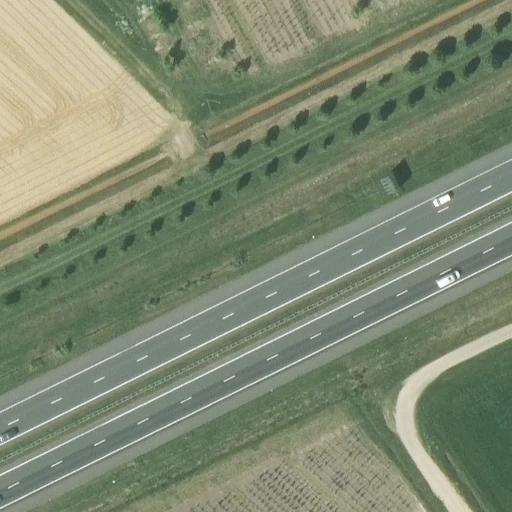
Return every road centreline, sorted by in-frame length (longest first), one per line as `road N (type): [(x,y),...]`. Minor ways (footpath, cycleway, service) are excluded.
road 1 (track): [(0,290),(511,36)]
road 2 (motorway): [(511,175),(0,427)]
road 3 (motorway): [(0,488),(511,237)]
road 4 (track): [(72,0),(171,104),(211,185)]
road 5 (unclassified): [(511,331),(426,376),(407,400),(406,432),(416,452)]
